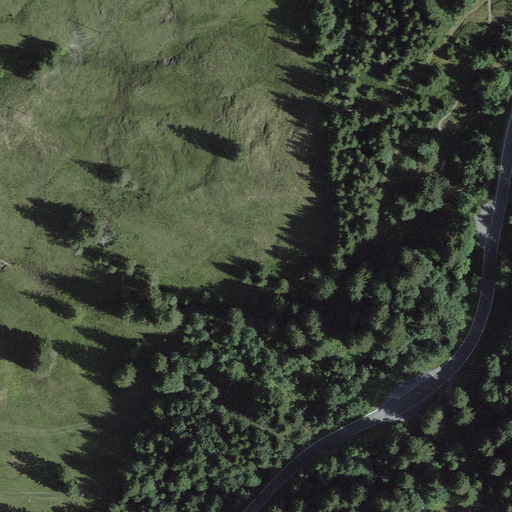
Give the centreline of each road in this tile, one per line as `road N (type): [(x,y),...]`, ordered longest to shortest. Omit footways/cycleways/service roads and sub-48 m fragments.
road 1 (secondary): [(250,511),(305,458),(414,397),(466,350),(486,302),(511,143)]
road 2 (track): [(421,511),(453,365)]
